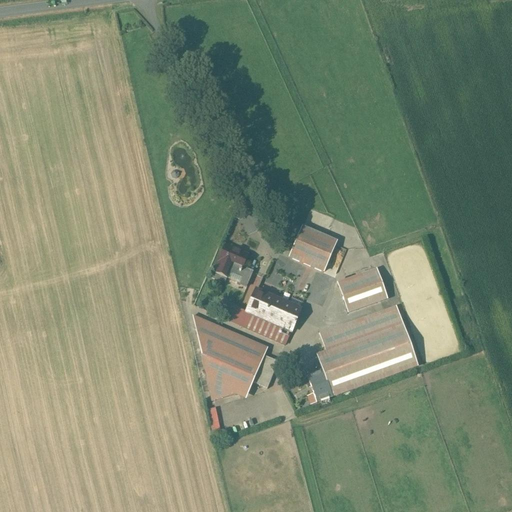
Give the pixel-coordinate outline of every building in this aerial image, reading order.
[(336,244),(302,230),(289,259),(323,274),(336,244)] [(248,258),(225,248),(219,262),(220,262),(214,275),(224,279),(227,272),(243,279),(246,271),(243,269),(248,258)] [(253,274),(246,271),(243,279),(240,286),(246,289),(253,274)] [(376,272),(338,286),(348,314),(386,300),(376,272)] [(247,313),(241,328),(285,347),(300,311),(283,304),(266,297),(267,295),(262,293),(261,295),(256,293),(247,313)] [(287,294),(283,304),(300,311),(304,301),(287,294)] [(241,328),(247,313),(233,307),(227,322),(241,328)] [(323,373),(332,399),(416,368),(395,309),(320,336),(326,354),(317,357),(323,373)] [(267,350),(192,317),(211,403),(249,392),(252,384),(264,358),(267,350)] [(278,364),(264,358),(252,384),(267,390),(278,364)] [(332,399),(323,373),(307,379),(316,404),(332,399)] [(214,435),(222,433),(218,408),(210,410),(214,435)]
